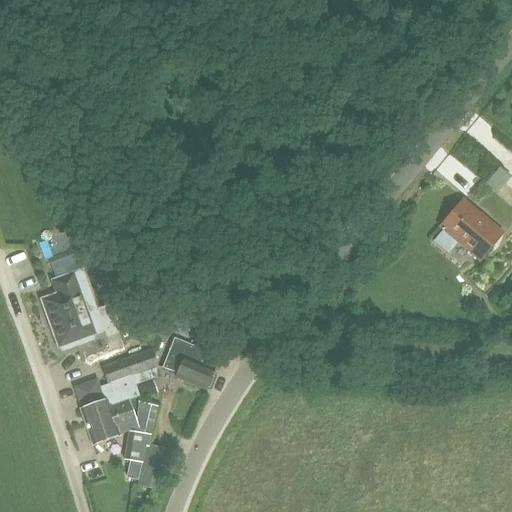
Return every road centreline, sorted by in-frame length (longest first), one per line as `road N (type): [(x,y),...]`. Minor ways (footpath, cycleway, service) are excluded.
road 1 (unclassified): [(175,511),(214,421),(259,353),(511,50)]
road 2 (track): [(259,353),(511,362)]
